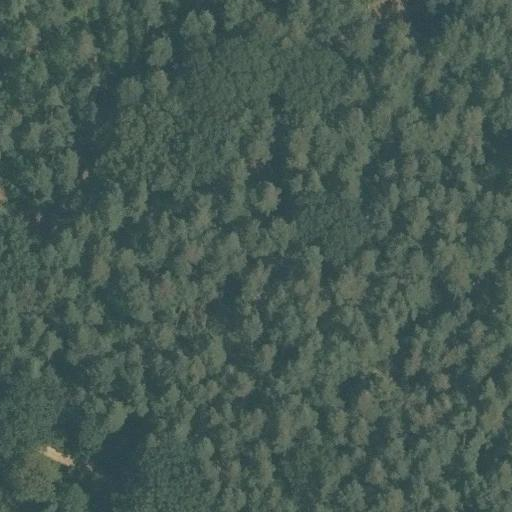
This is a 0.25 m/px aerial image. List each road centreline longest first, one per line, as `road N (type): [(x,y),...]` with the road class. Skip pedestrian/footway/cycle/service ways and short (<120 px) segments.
road 1 (track): [(0,287),(453,0)]
road 2 (track): [(162,511),(0,416)]
